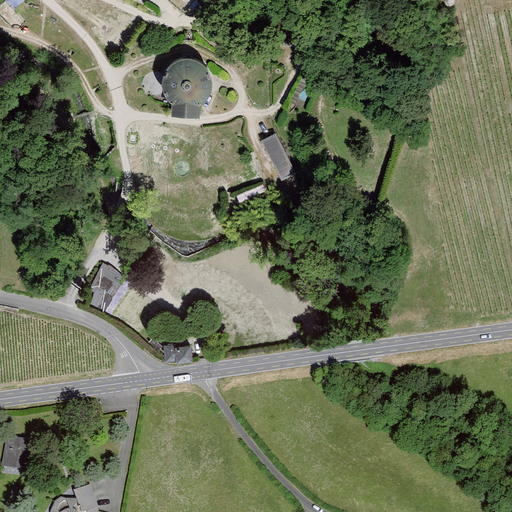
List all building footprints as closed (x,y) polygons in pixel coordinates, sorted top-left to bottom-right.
[(6,0),(13,8),(23,0),(6,0)] [(181,59),(174,64),(167,76),(166,86),(169,95),(174,103),(180,107),(180,114),(207,115),(208,107),(209,106),(216,99),(220,91),(221,85),(220,76),(216,67),(209,61),(200,57),(191,56),(181,59)] [(276,130),(261,137),(282,177),(296,170),(276,130)] [(235,192),(237,199),(266,189),(263,183),(235,192)] [(102,261),(89,288),(95,290),(89,301),(107,310),(125,272),(102,261)] [(176,341),(164,342),(166,360),(176,358),(177,360),(193,358),(191,342),(176,344),(176,341)] [(35,439),(6,435),(1,466),(30,470),(35,439)] [(98,511),(97,506),(98,506),(90,484),(73,489),(76,498),(67,498),(61,496),(56,500),(51,511),(50,511),(98,511)]
